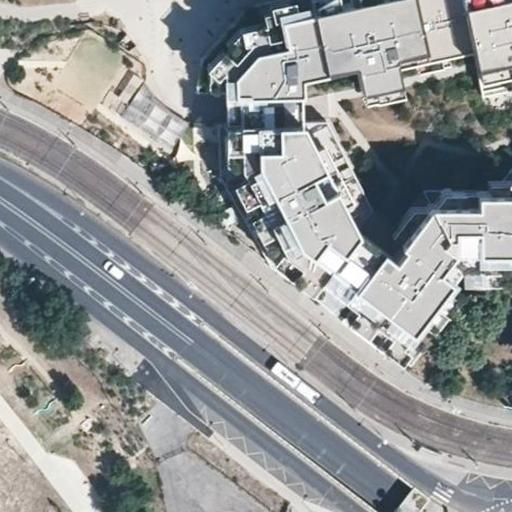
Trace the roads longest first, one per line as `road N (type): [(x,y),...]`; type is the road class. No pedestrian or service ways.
road 1 (primary): [(0,199),(406,511)]
road 2 (primary): [(0,230),(350,511)]
road 3 (primary): [(349,418),(57,197),(0,165)]
road 4 (primary): [(484,511),(349,418)]
